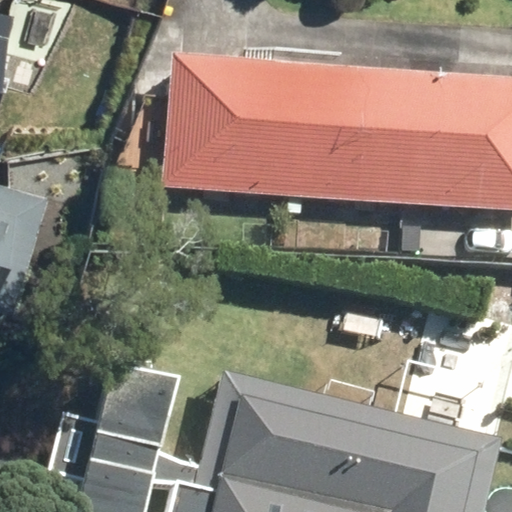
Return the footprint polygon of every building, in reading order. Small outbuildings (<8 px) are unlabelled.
[(0,55),(11,14),(0,11),(0,55)] [(511,215),(511,83),(170,60),(161,192),(511,215)] [(0,182),(0,312),(7,315),(44,196),(0,182)] [(481,511),(498,447),(385,420),(391,395),(329,380),(323,401),(222,377),(202,460),(177,454),(162,511),(481,511)] [(0,422),(0,467),(22,442),(0,422)]
